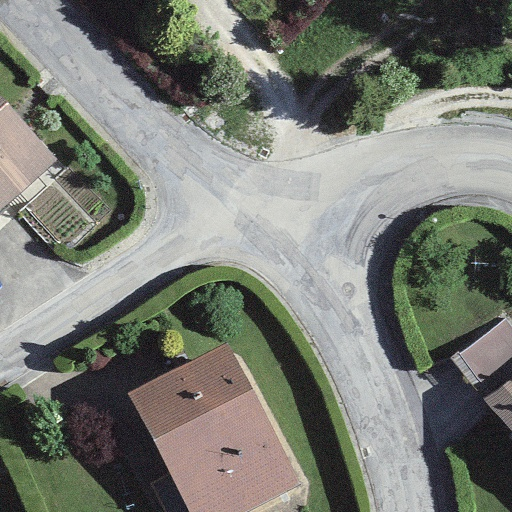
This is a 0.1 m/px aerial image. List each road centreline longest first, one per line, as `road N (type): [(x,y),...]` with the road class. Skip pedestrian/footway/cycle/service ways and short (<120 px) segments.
road 1 (residential): [(246,222),(349,315),(407,511)]
road 2 (residential): [(36,0),(246,222)]
road 3 (residential): [(0,363),(246,222)]
road 4 (residential): [(246,222),(349,174),(460,155),(511,166)]
